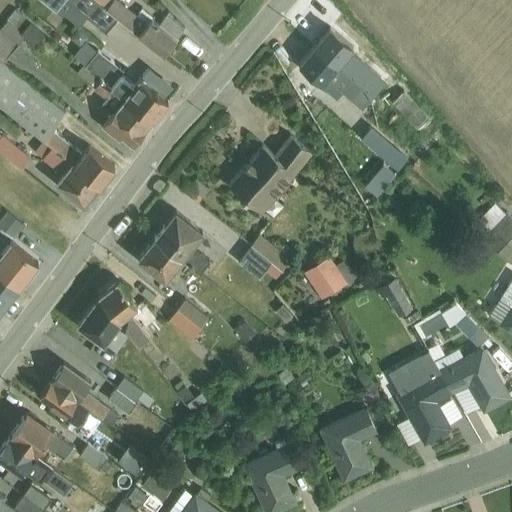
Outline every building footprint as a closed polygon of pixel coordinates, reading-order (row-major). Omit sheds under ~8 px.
[(118,14),(100,0),(48,0),(79,25),(87,15),(106,30),(118,14)] [(100,0),(118,14),(164,51),(185,26),(168,12),(160,21),(152,15),(154,13),(142,5),(137,11),(122,0),(100,0)] [(0,26),(0,56),(4,61),(26,36),(34,43),(43,31),(30,20),(22,31),(17,27),(26,17),(15,8),(0,26)] [(314,42),(364,86),(372,93),(381,83),(348,52),(354,45),(330,24),(314,42)] [(79,27),(70,38),(81,46),(90,35),(79,27)] [(364,86),(314,42),(298,61),(322,81),(328,75),(354,99),(364,86)] [(86,64),(152,118),(168,98),(164,94),(139,74),(133,82),(121,74),(124,70),(97,48),(86,64)] [(4,61),(0,56),(0,103),(44,139),(100,184),(115,165),(88,144),(82,152),(52,128),(66,110),(4,61)] [(152,118),(86,64),(83,63),(77,72),(95,86),(94,88),(106,97),(102,102),(114,110),(102,125),(119,139),(122,134),(132,143),(152,118)] [(139,74),(164,94),(174,82),(149,63),(139,74)] [(405,87),(393,98),(417,124),(429,113),(405,87)] [(371,124),(362,134),(391,160),(400,149),(371,124)] [(262,139),(228,182),(263,210),(313,147),(289,130),(274,149),(262,139)] [(0,133),(0,149),(22,168),(31,157),(4,134),(2,136),(0,133)] [(100,184),(44,139),(36,151),(62,172),(56,179),(84,202),(100,184)] [(198,198),(209,185),(194,173),(183,186),(198,198)] [(511,215),(495,200),(473,223),(511,261),(511,259),(511,215)] [(154,235),(183,258),(201,272),(211,260),(197,249),(197,241),(205,231),(176,208),(154,235)] [(7,211),(0,219),(0,225),(13,237),(23,224),(7,211)] [(251,244),(283,269),(297,252),(285,242),(280,249),(261,233),(251,244)] [(183,258),(154,235),(137,257),(166,280),(183,258)] [(0,271),(18,287),(38,262),(11,240),(2,251),(0,249),(0,248),(0,247),(0,271)] [(283,269),(251,244),(239,259),(259,276),(265,269),(276,278),(283,269)] [(317,263),(305,271),(322,297),(328,293),(334,304),(347,295),(341,286),(358,274),(346,256),(336,262),(330,253),(316,261),(317,263)] [(0,309),(18,287),(0,271),(0,309)] [(290,310),(310,298),(296,274),(279,284),(287,298),(284,300),(290,310)] [(395,274),(376,285),(382,296),(387,294),(391,304),(393,304),(399,314),(413,305),(395,274)] [(511,275),(488,312),(511,327),(511,275)] [(99,293),(121,321),(139,345),(151,335),(135,315),(142,310),(117,278),(99,293)] [(121,321),(99,293),(77,323),(105,344),(121,321)] [(201,326),(197,331),(201,334),(207,326),(203,323),(209,316),(185,298),(177,308),(201,326)] [(283,303),(275,310),(286,321),(294,314),(283,303)] [(201,326),(177,308),(169,318),(192,337),(197,331),(201,326)] [(460,309),(454,323),(473,330),(479,316),(460,309)] [(244,319),(233,328),(246,342),(256,332),(244,319)] [(435,358),(453,392),(468,383),(484,409),(511,393),(511,392),(483,342),(464,353),(459,344),(435,358)] [(453,392),(435,358),(428,346),(390,366),(402,388),(395,392),(424,443),(454,427),(438,400),(453,392)] [(51,379),(90,407),(113,423),(119,413),(85,389),(92,380),(65,360),(51,379)] [(117,386),(136,400),(139,397),(148,404),(154,397),(124,376),(117,386)] [(90,407),(51,379),(38,395),(51,404),(49,405),(65,416),(67,414),(79,423),(90,407)] [(186,383),(177,390),(193,410),(207,399),(201,391),(195,395),(186,383)] [(136,400),(117,386),(108,398),(130,412),(138,402),(136,400)] [(366,405),(319,427),(344,481),(374,467),(361,439),(378,431),(366,405)] [(9,434),(45,461),(54,450),(63,457),(67,460),(77,447),(28,409),(9,434)] [(88,442),(105,454),(112,445),(95,432),(88,442)] [(45,461),(9,434),(0,446),(0,459),(21,475),(27,467),(64,494),(73,481),(55,468),(45,461)] [(277,447),(243,462),(266,511),(275,511),(298,502),(285,474),(302,467),(285,438),(275,442),(277,447)] [(105,454),(88,442),(80,454),(99,468),(108,456),(105,454)] [(45,461),(55,468),(63,457),(54,450),(45,461)] [(149,474),(141,485),(163,500),(171,489),(149,474)] [(23,494),(44,509),(52,498),(31,483),(23,494)] [(135,486),(128,496),(132,498),(129,502),(136,506),(138,503),(141,505),(147,494),(135,486)] [(167,511),(223,511),(195,492),(194,494),(185,487),(167,511)] [(41,511),(44,509),(23,494),(14,506),(4,499),(6,495),(0,490),(0,511),(41,511)] [(122,501),(114,511),(131,511),(134,509),(122,501)]
